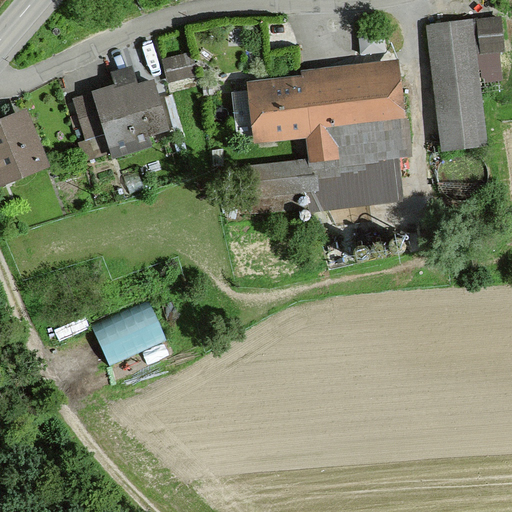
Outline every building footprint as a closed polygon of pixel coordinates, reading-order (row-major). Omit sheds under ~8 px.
[(479,52),(500,50),(497,19),(475,21),(479,52)] [(441,149),(481,144),(466,22),(427,27),(441,149)] [(194,74),(189,54),(166,60),(171,80),(194,74)] [(113,75),(117,87),(72,101),(83,137),(102,131),(105,139),(142,127),(144,133),(164,127),(151,83),(132,89),(126,71),(113,75)] [(399,138),(392,75),(301,85),(301,84),(229,92),(234,137),(305,129),(310,174),(362,168),(361,159),(403,154),(402,138),(399,138)] [(0,127),(0,175),(37,161),(20,119),(0,127)] [(246,169),(248,194),(296,189),(294,164),(246,169)]
